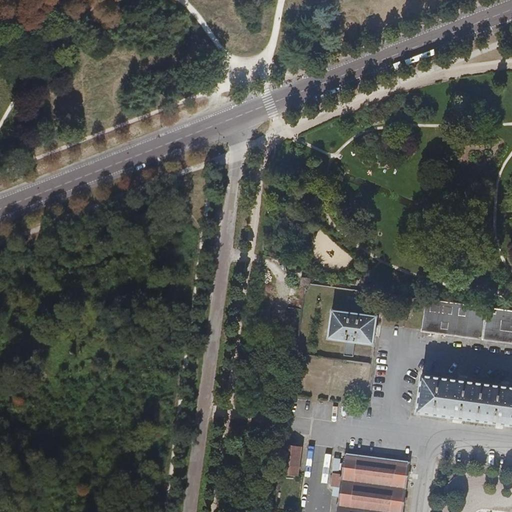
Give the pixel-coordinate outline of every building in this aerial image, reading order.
[(305,288),(309,288),(310,284),(311,278),(303,277),(302,287),(305,288)] [(421,331),(511,343),(511,310),(421,298),(421,304),(424,305),(421,331)] [(343,355),(353,356),(355,343),(374,346),(378,316),(331,309),(327,339),(345,342),(343,355)] [(264,352),(277,354),(279,344),(266,342),(264,352)] [(256,399),(264,400),(267,371),(260,370),(256,399)] [(418,412),(511,424),(511,389),(423,378),(418,412)] [(280,473),(300,475),(303,449),(284,446),(280,473)] [(402,511),(409,462),(344,454),(342,474),(333,473),(331,486),(340,487),(337,507),(333,507),(332,511),(402,511)]
